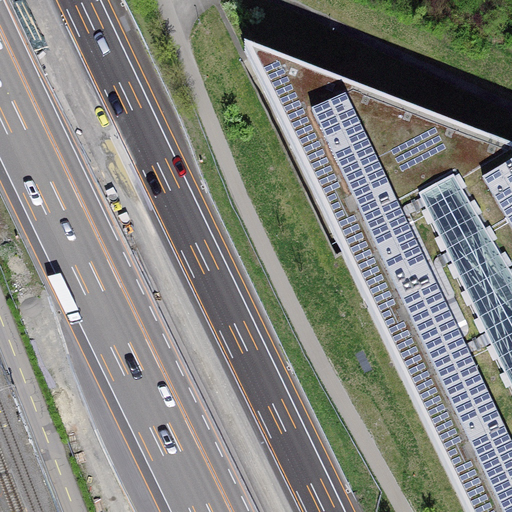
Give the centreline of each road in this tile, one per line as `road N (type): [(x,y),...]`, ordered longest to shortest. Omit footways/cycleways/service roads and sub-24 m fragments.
road 1 (motorway): [(306,511),(62,0)]
road 2 (motorway): [(0,76),(210,511)]
